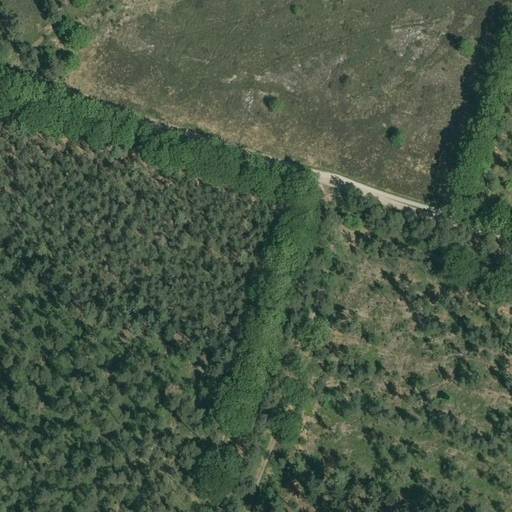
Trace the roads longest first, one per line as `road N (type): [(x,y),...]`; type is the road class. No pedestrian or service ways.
road 1 (track): [(258,511),(348,232),(323,183)]
road 2 (track): [(323,183),(0,80)]
road 3 (track): [(511,242),(323,183)]
